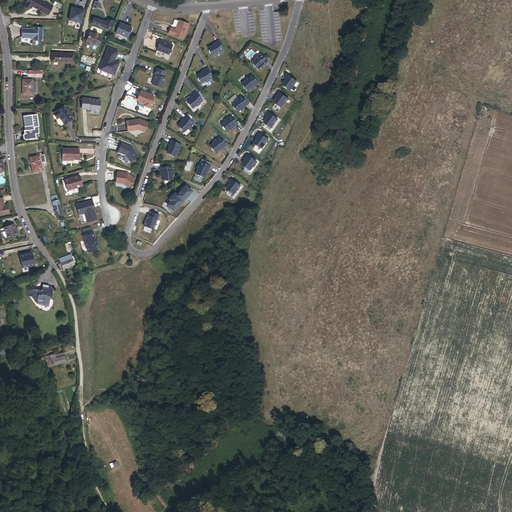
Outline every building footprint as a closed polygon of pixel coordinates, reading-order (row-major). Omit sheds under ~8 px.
[(47,15),(52,6),(46,3),(45,5),(37,0),(26,0),(24,4),(30,8),(31,6),(47,15)] [(84,22),(86,10),(70,8),(68,20),(84,22)] [(31,36),(40,37),(41,25),(33,24),(33,26),(20,25),(19,33),(31,34),(31,36)] [(192,31),(181,27),(177,36),(173,35),(171,40),(186,46),(192,31)] [(135,33),(123,28),(119,38),(130,43),(135,33)] [(100,45),(103,36),(99,35),(100,33),(97,32),(96,33),(92,32),(88,41),(89,41),(93,42),(100,45)] [(172,59),(176,49),(164,45),(160,55),(172,59)] [(226,57),(221,47),(217,49),(218,50),(215,52),(210,55),(215,63),(219,61),(219,62),(223,60),(222,59),(226,57)] [(54,61),(76,62),(76,53),(55,52),(54,61)] [(118,80),(122,67),(117,65),(121,56),(111,52),(104,70),(106,71),(105,75),(118,80)] [(254,69),(260,76),(264,72),(267,70),(268,71),(271,69),(263,60),(260,63),(260,62),(257,65),(257,66),(254,69)] [(26,77),(39,76),(38,69),(25,70),(26,77)] [(159,77),(156,87),(166,91),(170,81),(167,80),(169,74),(161,71),(159,77)] [(210,75),(206,77),(207,78),(204,79),(199,82),(203,90),(208,88),(208,89),(212,87),(211,86),(215,85),(212,79),(210,75)] [(34,80),(24,80),(24,95),(34,95),(34,93),(38,93),(38,81),(34,81),(34,80)] [(243,91),(250,98),(254,94),(256,92),(257,93),(260,90),(253,82),(250,85),(249,84),(246,87),(247,87),(243,91)] [(288,87),(285,91),(293,97),(299,88),(295,85),(295,86),(290,82),(287,86),(288,87)] [(145,93),(141,102),(142,104),(149,107),(148,108),(153,110),(158,99),(145,93)] [(94,100),(86,99),(85,110),(93,111),(102,112),(103,101),(94,101),(94,100)] [(199,100),(198,99),(195,102),(196,103),(193,105),(189,108),(195,115),(199,112),(199,113),(202,111),(202,110),(205,108),(202,103),(199,100)] [(286,104),(281,100),(278,103),(279,104),(276,109),(284,114),(291,106),(287,103),(286,104)] [(234,111),(240,119),(244,115),(247,113),(247,114),(251,111),(243,103),(240,106),(239,105),(237,107),(237,108),(234,111)] [(67,107),(56,114),(60,119),(62,118),(67,126),(76,120),(67,107)] [(40,126),(39,115),(25,116),(27,130),(28,130),(28,132),(27,132),(25,134),(26,137),(27,139),(37,137),(37,133),(40,133),(40,127),(40,126)] [(142,120),(129,122),(130,132),(141,131),(147,133),(151,124),(142,120)] [(276,124),(271,120),(268,124),(269,125),(266,129),(274,135),(281,126),(276,123),(276,124)] [(188,122),(185,125),(186,126),(184,128),(180,132),(187,139),(190,136),(191,136),(194,134),(193,133),(196,130),(188,122)] [(223,131),(229,138),(233,135),(236,133),(237,134),(240,131),(233,123),(229,125),(226,127),(227,128),(223,131)] [(266,145),(261,141),(258,145),(260,146),(257,150),(265,156),(271,147),(267,144),(266,145)] [(124,142),(121,151),(128,154),(133,161),(141,155),(135,146),(124,142)] [(212,153),(218,160),(222,156),(225,154),(226,155),(229,152),(221,144),(218,147),(218,146),(215,149),(212,153)] [(173,147),(171,151),(173,151),(171,154),(169,159),(177,164),(179,159),(180,160),(182,156),(181,156),(183,152),(173,147)] [(82,160),(82,150),(65,150),(65,163),(66,164),(71,164),(73,163),(73,161),(73,160),(76,160),(82,160)] [(38,169),(42,169),(41,163),(46,162),(44,155),(30,157),(32,172),(38,171),(38,169)] [(254,166),(249,163),(246,166),(248,167),(245,171),(252,177),(259,168),(255,165),(254,166)] [(198,181),(207,184),(209,179),(210,176),(211,177),(213,173),(203,169),(201,172),(200,172),(198,176),(200,176),(198,181)] [(130,172),(120,171),(119,181),(126,182),(131,186),(137,178),(130,172)] [(163,179),(165,178),(165,181),(165,187),(175,186),(174,181),(176,181),(175,177),(174,178),(174,173),(163,174),(163,179)] [(83,176),(67,181),(70,191),(86,187),(83,176)] [(239,191),(234,187),(231,191),(232,192),(229,196),(237,202),(243,193),(239,190),(239,191)] [(189,197),(182,192),(181,193),(179,192),(175,196),(177,198),(176,199),(176,200),(174,201),(172,199),(165,206),(167,207),(164,211),(170,217),(180,207),(179,206),(181,204),(182,205),(189,197)] [(9,204),(8,204),(6,196),(0,197),(0,215),(11,214),(9,204)] [(56,196),(50,198),(56,221),(62,219),(56,196)] [(90,223),(100,221),(98,211),(97,211),(96,209),(97,208),(96,202),(80,206),(82,215),(88,214),(90,223)] [(145,219),(141,230),(151,233),(156,219),(148,216),(147,219),(145,219)] [(11,239),(21,235),(18,228),(17,223),(6,227),(11,239)] [(86,237),(89,249),(102,245),(101,240),(99,240),(97,234),(96,234),(95,230),(86,233),(87,237),(86,237)] [(23,268),(37,266),(34,253),(21,256),(23,268)] [(60,261),(64,270),(75,265),(73,259),(71,260),(70,258),(60,261)] [(44,309),(49,309),(51,298),(53,297),(54,291),(53,289),(50,289),(50,288),(43,287),(42,292),(35,291),(33,293),(28,292),(27,298),(34,300),(34,302),(36,304),(37,305),(37,306),(43,307),(44,309)] [(55,369),(68,364),(65,355),(58,358),(58,357),(51,359),(55,369)] [(50,371),(55,369),(51,359),(46,361),(50,371)]
